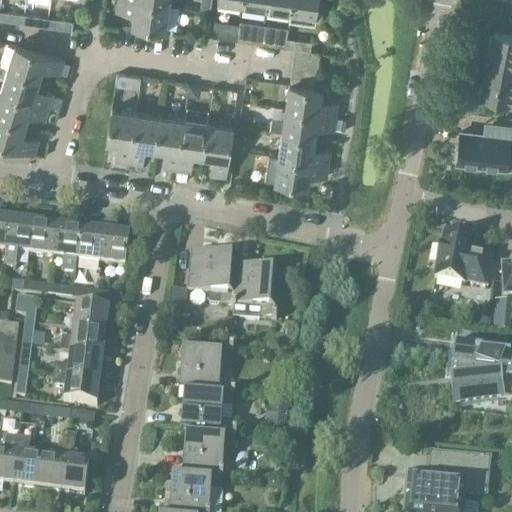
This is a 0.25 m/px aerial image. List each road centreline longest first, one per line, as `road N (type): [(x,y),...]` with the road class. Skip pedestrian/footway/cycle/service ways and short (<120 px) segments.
road 1 (residential): [(112,511),(163,200)]
road 2 (residential): [(56,181),(92,52),(236,74)]
road 3 (residential): [(355,511),(357,439),(389,241)]
road 4 (residential): [(389,241),(163,200)]
road 5 (residential): [(400,196),(444,0)]
